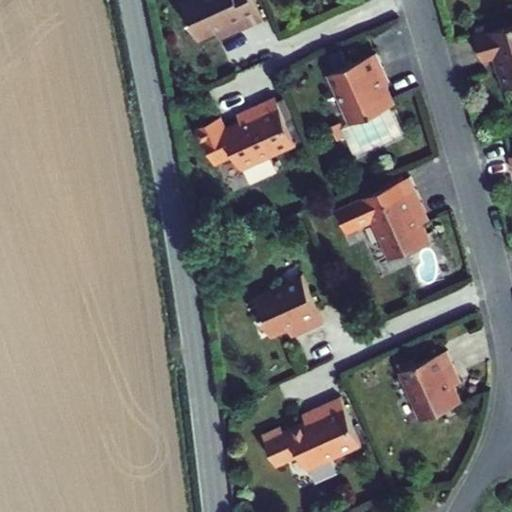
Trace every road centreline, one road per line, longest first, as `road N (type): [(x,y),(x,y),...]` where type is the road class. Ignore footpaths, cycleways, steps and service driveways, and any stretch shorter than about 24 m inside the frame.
road 1 (unclassified): [(215,511),(187,286),(133,0)]
road 2 (residential): [(418,0),(511,341)]
